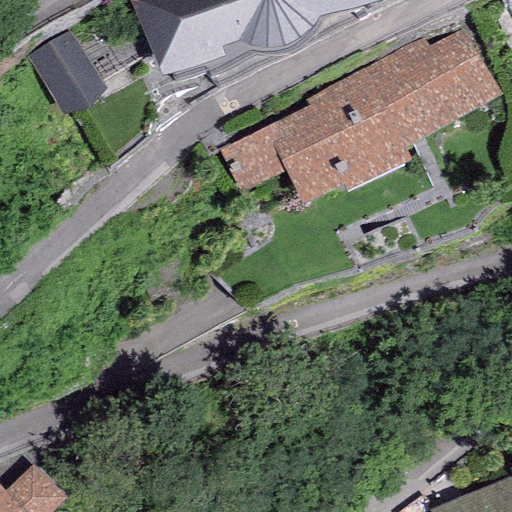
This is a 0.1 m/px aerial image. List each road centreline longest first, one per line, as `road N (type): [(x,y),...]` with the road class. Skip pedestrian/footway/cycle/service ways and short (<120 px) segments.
road 1 (residential): [(511,257),(0,436)]
road 2 (residential): [(0,238),(173,128),(467,0)]
road 3 (residential): [(362,511),(511,413)]
